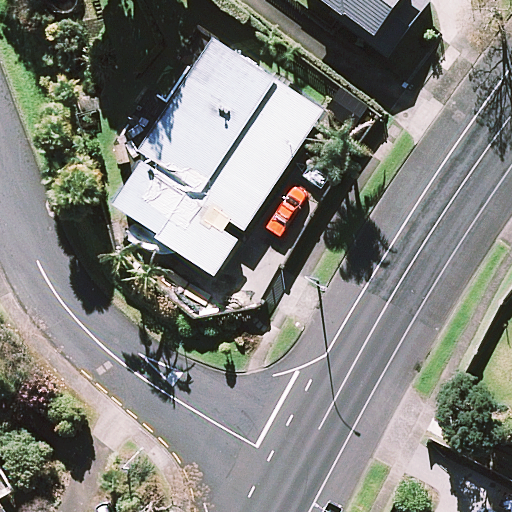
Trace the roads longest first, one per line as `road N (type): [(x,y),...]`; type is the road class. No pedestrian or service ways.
road 1 (residential): [(0,184),(39,275),(116,359),(295,466)]
road 2 (tertiary): [(295,466),(511,105)]
